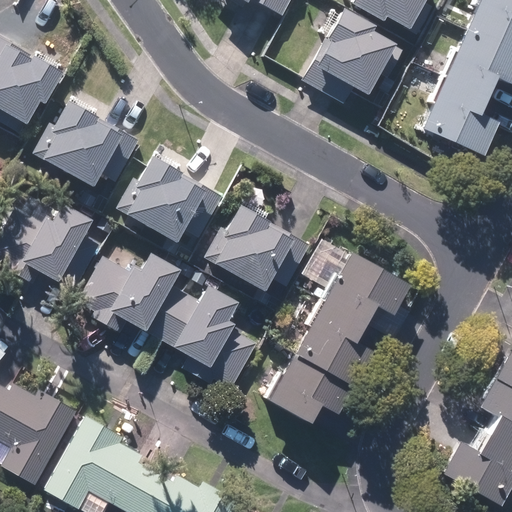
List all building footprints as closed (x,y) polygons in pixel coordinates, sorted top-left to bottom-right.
[(234,0),(241,4),(243,0),(245,0),(257,6),(277,17),(286,0),(234,0)] [(347,0),(346,4),(378,22),(380,17),(412,35),(428,6),(419,1),(419,0),(347,0)] [(511,0),(475,0),(415,126),(476,155),(492,120),(469,109),(480,87),(485,75),(511,87),(511,84),(511,0)] [(370,25),(338,8),(308,65),(361,93),(372,72),(384,78),(400,48),(367,31),(370,25)] [(58,69),(0,37),(0,111),(27,126),(58,69)] [(115,132),(61,101),(30,153),(105,196),(135,144),(115,132)] [(197,185),(145,156),(115,211),(188,250),(218,196),(197,185)] [(23,185),(0,228),(0,257),(46,282),(70,295),(106,229),(23,185)] [(286,233),(235,205),(203,262),(276,302),(307,245),(286,233)] [(112,233),(74,299),(136,334),(161,348),(198,283),(112,233)] [(292,285),(317,299),(262,400),(323,433),(368,350),(348,338),(363,312),(368,302),(388,313),(403,287),(342,254),(317,240),(292,285)] [(231,302),(202,286),(169,347),(178,352),(199,363),(190,379),(224,397),(257,336),(222,317),(231,302)] [(490,379),(511,390),(511,351),(506,348),(490,379)] [(511,474),(511,390),(490,379),(475,407),(489,415),(479,433),(471,448),(456,440),(437,475),(495,506),(511,474)] [(0,443),(9,448),(0,464),(0,466),(32,484),(73,412),(36,392),(33,398),(10,386),(7,391),(0,386),(0,443)] [(159,459),(82,416),(40,491),(77,511),(229,511),(235,502),(159,459)]
